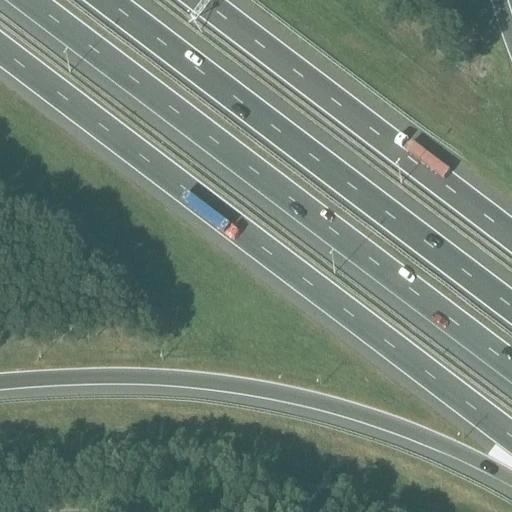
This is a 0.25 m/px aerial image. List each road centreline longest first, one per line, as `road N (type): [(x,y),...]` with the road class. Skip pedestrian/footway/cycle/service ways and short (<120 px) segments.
road 1 (motorway): [(0,49),(511,439)]
road 2 (motorway): [(27,0),(511,367)]
road 3 (motorway): [(0,382),(144,377),(284,394),(378,420),(511,476)]
road 4 (motorway): [(511,306),(107,0)]
road 5 (motorway): [(511,236),(199,0)]
